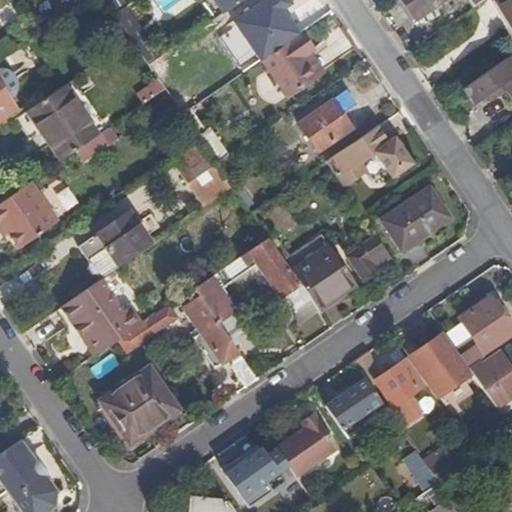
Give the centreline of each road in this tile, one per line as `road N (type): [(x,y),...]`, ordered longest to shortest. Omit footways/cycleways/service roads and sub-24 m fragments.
road 1 (residential): [(504,231),(119,495)]
road 2 (residential): [(345,0),(504,231)]
road 3 (residential): [(0,324),(119,495)]
